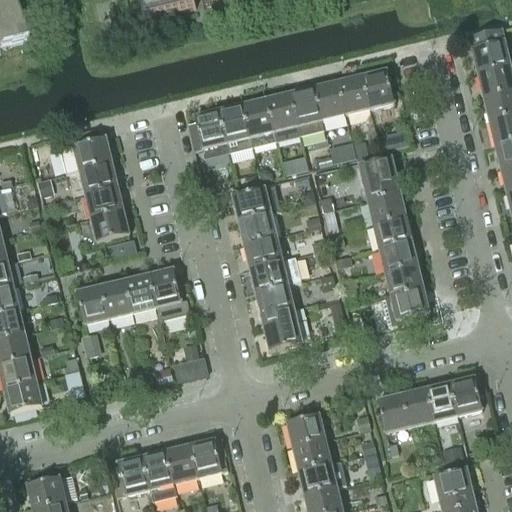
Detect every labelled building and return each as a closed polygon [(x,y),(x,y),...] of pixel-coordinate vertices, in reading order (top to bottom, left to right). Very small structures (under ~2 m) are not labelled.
[(0,0),(0,51),(25,46),(26,46),(9,0),(0,0)] [(139,1),(144,24),(168,19),(168,21),(173,20),(173,17),(196,12),(193,0),(141,0),(139,1)] [(193,0),(196,12),(245,0),(193,0)] [(470,43),(478,79),(510,71),(502,35),(470,43)] [(511,77),(510,71),(478,79),(484,103),(511,95),(511,77)] [(387,76),(362,82),(370,114),(395,108),(387,76)] [(362,82),(338,88),(346,120),(370,114),(362,82)] [(338,88),(315,93),(323,125),(346,120),(338,88)] [(315,93),(291,99),(299,131),(323,125),(315,93)] [(511,95),(484,103),(490,127),(511,121),(511,95)] [(299,131),(291,99),(267,105),(275,137),(299,131)] [(275,137),(267,105),(243,111),(253,152),(277,146),(275,137)] [(253,152),(243,111),(219,116),(227,148),(229,158),(253,152)] [(227,148),(219,116),(195,122),(202,154),(227,148)] [(511,121),(490,127),(496,151),(511,147),(511,121)] [(383,153),(412,148),(409,134),(381,139),(383,153)] [(106,143),(74,151),(61,154),(66,179),(80,176),(112,168),(106,143)] [(511,147),(496,151),(501,175),(511,172),(511,147)] [(338,151),(330,154),(333,169),(342,167),(338,151)] [(360,171),(368,207),(384,203),(381,191),(397,187),(392,163),(360,171)] [(298,178),(309,175),(307,166),(296,169),(298,178)] [(112,168),(80,176),(86,200),(118,192),(112,168)] [(511,172),(501,175),(507,199),(511,197),(511,172)] [(12,191),(11,184),(0,187),(2,193),(12,191)] [(384,203),(368,207),(374,230),(406,222),(397,187),(381,191),(384,203)] [(118,192),(86,200),(91,223),(124,216),(118,192)] [(233,201),(239,226),(271,219),(265,194),(233,201)] [(124,216),(91,223),(97,248),(129,240),(124,216)] [(271,219),(239,226),(245,250),(277,243),(271,219)] [(406,222),(374,230),(380,254),(412,246),(406,222)] [(31,237),(41,234),(39,225),(28,227),(31,237)] [(109,249),(112,262),(139,256),(136,242),(109,249)] [(277,243),(245,250),(250,274),(282,266),(277,243)] [(327,255),(324,245),(313,248),(315,257),(327,255)] [(412,246),(380,254),(385,278),(418,270),(412,246)] [(18,260),(20,267),(30,264),(29,257),(18,260)] [(282,266),(250,274),(256,299),(288,291),(288,290),(301,287),(296,263),(282,266)] [(8,268),(0,269),(0,294),(13,291),(8,268)] [(332,278),(330,269),(318,271),(321,281),(332,278)] [(423,294),(418,270),(385,278),(391,301),(391,302),(423,294)] [(182,307),(178,291),(174,275),(151,280),(159,312),(157,313),(160,326),(191,319),(188,305),(182,307)] [(24,283),(26,289),(39,286),(37,280),(24,283)] [(151,280),(126,286),(134,318),(157,313),(159,312),(151,280)] [(336,294),(333,280),(321,283),(324,297),(336,294)] [(126,286),(103,292),(111,324),(134,318),(126,286)] [(341,288),(343,295),(353,292),(351,286),(341,288)] [(13,291),(0,294),(0,320),(19,315),(13,291)] [(288,291),(256,299),(264,333),(282,328),(279,318),(294,314),(288,291)] [(85,330),(111,324),(103,292),(77,298),(85,330)] [(429,318),(423,294),(391,302),(391,301),(381,304),(387,329),(392,332),(399,330),(398,326),(429,318)] [(42,310),(40,303),(30,306),(31,312),(42,310)] [(347,338),(339,308),(331,310),(338,340),(347,338)] [(362,309),(357,310),(346,313),(349,328),(366,324),(362,309)] [(282,328),(264,333),(270,357),(302,349),(294,314),(279,318),(282,328)] [(19,315),(0,320),(0,345),(25,339),(19,315)] [(60,331),(59,323),(47,326),(49,334),(60,331)] [(97,338),(87,341),(83,342),(88,362),(102,359),(97,338)] [(25,339),(0,345),(0,370),(31,363),(25,339)] [(201,346),(185,349),(188,364),(176,367),(179,384),(208,378),(201,346)] [(43,361),(53,358),(51,351),(41,354),(43,361)] [(31,363),(0,370),(0,376),(4,395),(36,387),(31,363)] [(74,401),(86,398),(78,363),(66,366),(74,401)] [(48,384),(59,382),(57,375),(47,377),(48,384)] [(475,383),(451,389),(458,421),(482,415),(475,383)] [(36,387),(4,395),(10,419),(42,411),(36,387)] [(451,389),(427,394),(434,427),(458,421),(451,389)] [(427,394),(403,400),(411,432),(434,427),(427,394)] [(386,438),(411,432),(403,400),(378,406),(386,438)] [(287,428),(293,452),(325,445),(320,420),(287,428)] [(362,436),(369,434),(366,422),(359,424),(362,436)] [(419,443),(413,444),(415,455),(422,453),(419,443)] [(215,445),(191,451),(198,483),(223,477),(215,445)] [(325,445),(293,452),(299,476),(331,468),(325,445)] [(389,450),(392,460),(399,458),(396,448),(389,450)] [(366,460),(376,457),(374,450),(364,452),(366,460)] [(191,451),(166,457),(174,489),(198,483),(191,451)] [(174,489),(166,457),(143,463),(151,495),(153,506),(177,501),(174,489)] [(151,495),(143,463),(118,469),(119,472),(110,474),(117,503),(126,501),(151,495)] [(331,468),(299,476),(305,500),(337,492),(331,468)] [(373,483),(381,481),(379,471),(371,473),(373,483)] [(435,482),(441,511),(458,511),(457,502),(473,499),(467,474),(435,482)] [(28,491),(32,511),(45,511),(66,507),(60,483),(28,491)] [(341,511),(337,492),(305,500),(307,511),(341,511)] [(88,502),(86,495),(76,498),(78,505),(88,502)] [(377,508),(387,506),(386,499),(375,501),(377,508)] [(475,511),(473,499),(457,502),(458,511),(475,511)]
